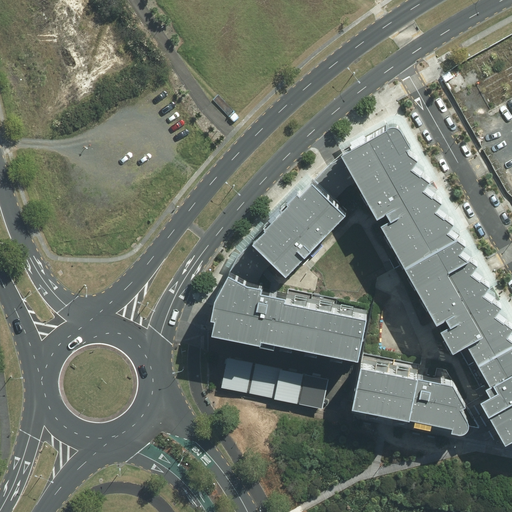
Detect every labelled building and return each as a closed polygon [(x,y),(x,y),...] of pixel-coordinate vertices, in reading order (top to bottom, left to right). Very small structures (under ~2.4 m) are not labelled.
[(500,70),(511,62),(511,46),(511,44),(491,55),(500,70)] [(446,72),(452,81),(455,86),(465,80),(461,75),(472,68),(477,76),(491,67),(486,58),(472,66),(467,59),(446,72)] [(511,62),(500,70),(511,91),(511,94),(505,99),(510,108),(511,107),(511,62)] [(452,81),(446,72),(432,81),(437,90),(452,81)] [(487,78),(479,82),(492,107),(500,103),(487,78)] [(393,119),(343,147),(345,150),(359,177),(449,343),(466,332),(490,376),(476,382),(503,433),(511,429),(511,320),(399,120),(393,119)] [(315,175),(256,236),(239,252),(232,266),(257,278),(263,267),(275,253),(290,268),(349,207),(336,195),(348,182),(359,177),(345,150),(331,158),(315,175)] [(277,334),(358,350),(368,306),(264,285),(265,280),(257,278),(232,266),(218,291),(215,325),(276,339),(277,334)] [(328,376),(228,355),(222,381),(323,402),(328,376)] [(452,373),(360,355),(351,399),(479,424),(452,373)]
